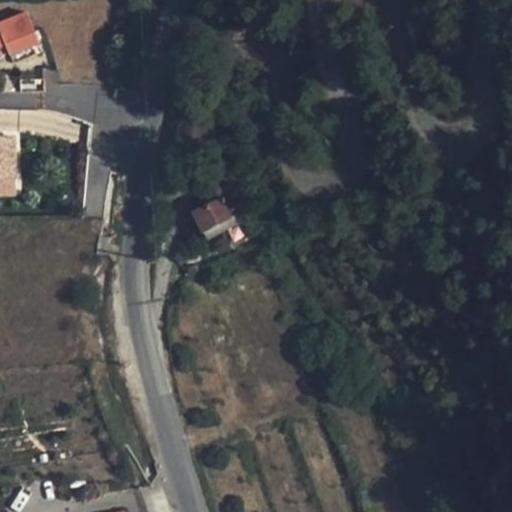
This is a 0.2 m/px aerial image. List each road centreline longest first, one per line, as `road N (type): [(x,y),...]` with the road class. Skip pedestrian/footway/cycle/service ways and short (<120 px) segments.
road 1 (residential): [(137,313),(153,300),(164,270),(232,52),(255,49),(263,63),(280,139),(304,179),(340,180),(353,169),(354,126),(323,0)]
road 2 (unclassified): [(137,313),(135,216),(183,0)]
road 3 (residential): [(389,0),(412,95),(434,130),(451,134),(470,125),(479,105),(475,0)]
road 4 (unclassified): [(193,511),(137,313)]
